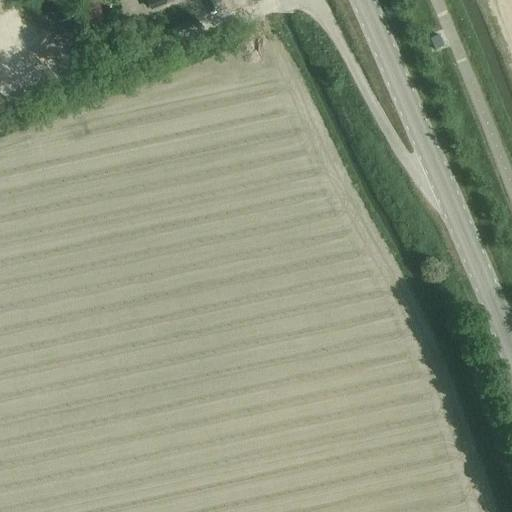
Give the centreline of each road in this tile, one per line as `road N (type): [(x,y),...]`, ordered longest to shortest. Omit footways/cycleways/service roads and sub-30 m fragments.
road 1 (secondary): [(511,354),(362,0)]
road 2 (track): [(346,0),(410,154),(324,0)]
